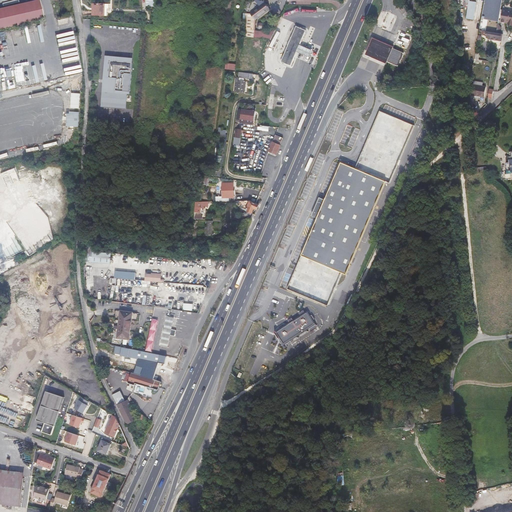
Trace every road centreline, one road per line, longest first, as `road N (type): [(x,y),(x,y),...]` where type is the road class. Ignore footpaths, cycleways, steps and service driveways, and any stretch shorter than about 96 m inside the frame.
road 1 (primary): [(357,0),(197,373)]
road 2 (primary): [(216,357),(368,0)]
road 3 (unclassified): [(77,268),(86,78),(74,0)]
road 4 (residential): [(122,471),(133,449),(85,330),(77,268)]
road 5 (primary): [(149,511),(216,357)]
road 6 (primary): [(165,511),(216,357)]
road 7 (primary): [(197,373),(122,511)]
road 8 (primary): [(197,373),(138,511)]
